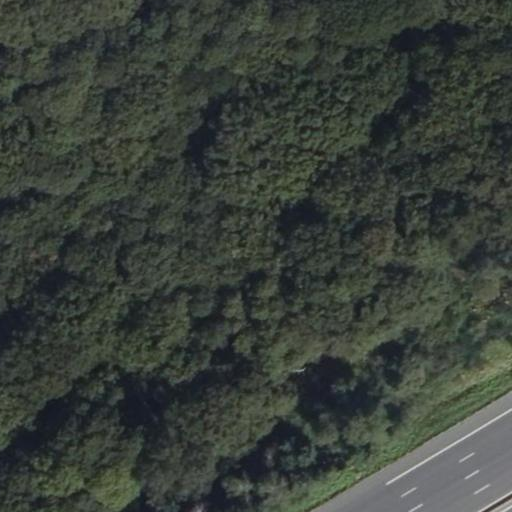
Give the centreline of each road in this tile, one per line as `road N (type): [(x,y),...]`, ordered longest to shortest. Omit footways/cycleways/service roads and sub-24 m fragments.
road 1 (track): [(432,0),(354,76),(177,281),(92,452),(30,511)]
road 2 (motorway): [(511,447),(402,511)]
